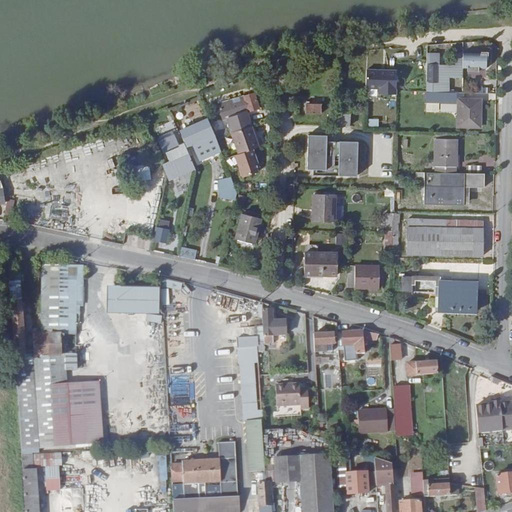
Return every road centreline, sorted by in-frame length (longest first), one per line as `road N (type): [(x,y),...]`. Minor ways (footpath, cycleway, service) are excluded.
road 1 (residential): [(507,30),(502,363)]
road 2 (residential): [(282,295),(0,234)]
road 3 (unknown): [(197,274),(203,383),(241,448),(242,511)]
road 4 (residential): [(502,363),(392,320),(282,295)]
road 5 (residential): [(287,94),(282,295)]
